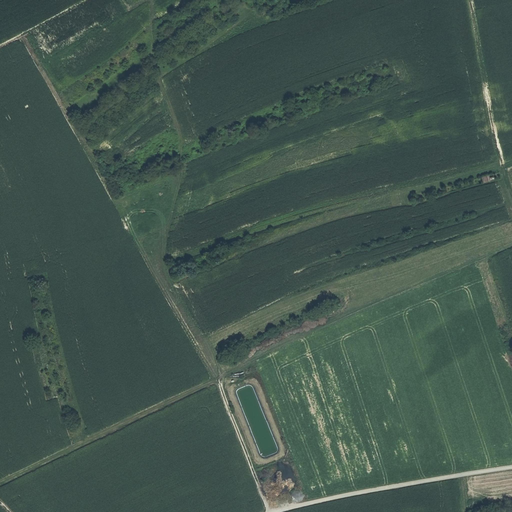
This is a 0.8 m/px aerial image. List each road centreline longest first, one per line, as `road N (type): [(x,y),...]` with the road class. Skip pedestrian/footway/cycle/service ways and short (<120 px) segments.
road 1 (track): [(21,33),(217,378)]
road 2 (track): [(174,307),(163,247),(180,149),(154,65),(154,0)]
road 3 (track): [(217,378),(0,484)]
road 4 (track): [(279,511),(511,467)]
road 5 (track): [(503,168),(470,0)]
road 6 (track): [(269,511),(217,378)]
